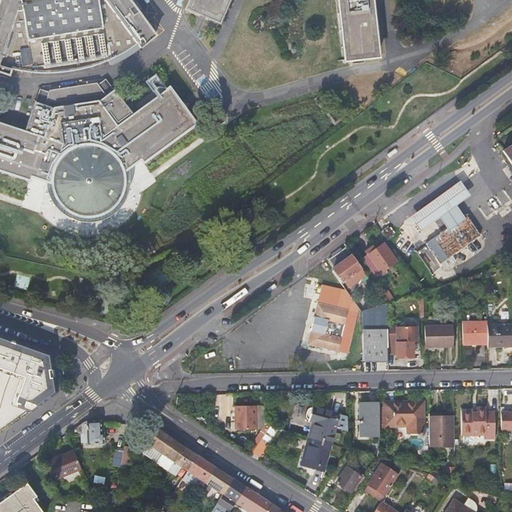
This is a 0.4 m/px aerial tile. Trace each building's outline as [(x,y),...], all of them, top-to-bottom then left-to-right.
[(0,0),(0,72),(8,75),(10,69),(14,70),(24,71),(50,0),(0,0)] [(50,0),(24,71),(37,73),(54,73),(69,71),(87,67),(102,62),(116,56),(136,44),(139,49),(144,44),(139,38),(111,0),(50,0)] [(111,0),(139,38),(144,44),(154,36),(127,0),(111,0)] [(343,62),(375,58),(372,25),(368,0),(190,0),(187,10),(217,23),(226,0),(336,0),(342,47),(343,62)] [(210,94),(175,46),(156,60),(173,83),(173,82),(183,96),(189,91),(197,103),(210,94)] [(156,60),(150,65),(167,87),(173,83),(156,60)] [(42,136),(5,124),(0,137),(0,170),(27,179),(28,176),(45,181),(48,178),(49,179),(51,188),(53,197),(59,206),(65,211),(73,215),(79,216),(86,217),(95,216),(103,212),(111,207),(114,203),(118,196),(122,187),(122,177),(121,167),(125,169),(139,159),(142,163),(195,124),(171,91),(167,87),(115,126),(97,102),(53,109),(42,136)] [(511,145),(501,152),(511,167),(511,145)] [(471,198),(460,182),(455,186),(466,201),(471,198)] [(457,208),(466,201),(455,186),(414,215),(425,230),(440,219),(448,231),(465,220),(457,208)] [(422,232),(425,230),(414,215),(411,217),(422,232)] [(481,238),(467,218),(465,220),(448,231),(432,241),(446,261),(452,257),(481,238)] [(387,227),(380,232),(387,242),(394,237),(387,227)] [(441,265),(446,261),(432,241),(426,246),(440,265),(441,265)] [(374,277),(395,261),(383,244),(374,250),(372,247),(364,253),(366,256),(362,260),(374,277)] [(328,258),(334,269),(331,271),(339,283),(342,282),(347,289),(356,282),(357,283),(365,277),(344,246),(328,258)] [(450,267),(456,262),(452,257),(446,261),(450,267)] [(441,265),(445,270),(450,267),(446,261),(441,265)] [(368,293),(374,290),(367,280),(362,284),(368,293)] [(308,345),(338,352),(348,311),(318,304),(308,345)] [(385,305),(360,313),(361,333),(386,333),(385,319),(385,305)] [(400,319),(400,305),(385,305),(385,319),(400,319)] [(486,324),(460,325),(461,346),(486,346),(486,327),(486,324)] [(451,326),(423,327),(424,348),(452,348),(451,326)] [(486,327),(486,346),(486,348),(511,348),(511,335),(511,331),(511,328),(486,327)] [(411,344),(416,344),(416,329),(395,330),(395,359),(412,359),(411,344)] [(386,333),(361,333),(361,363),(387,363),(386,333)] [(0,435),(56,395),(49,354),(0,335),(0,435)] [(360,424),(360,437),(378,436),(378,404),(359,405),(360,421),(357,421),(357,423),(360,424)] [(235,406),(235,430),(257,430),(257,406),(235,406)] [(306,421),(311,423),(307,439),(330,445),(338,415),(310,408),(306,421)] [(495,413),(486,413),(486,408),(477,408),(477,411),(462,411),(461,436),(485,436),(484,439),(495,440),(495,413)] [(511,413),(501,414),(501,431),(511,431),(511,413)] [(454,449),(454,418),(428,418),(429,449),(454,449)] [(100,421),(85,422),(86,427),(83,427),(83,432),(86,431),(87,446),(104,445),(103,434),(101,434),(100,421)] [(262,457),(278,430),(270,426),(266,433),(261,430),(249,450),(262,457)] [(147,444),(151,447),(145,456),(167,472),(174,462),(184,447),(157,428),(147,444)] [(300,466),(323,472),(330,445),(307,439),(300,466)] [(140,453),(145,456),(151,447),(147,444),(140,453)] [(174,462),(188,471),(198,456),(184,447),(174,462)] [(124,452),(121,467),(127,468),(128,464),(131,464),(135,450),(124,449),(124,452)] [(121,467),(124,452),(115,451),(112,468),(121,469),(121,467)] [(44,465),(51,482),(81,471),(74,453),(44,465)] [(188,471),(201,481),(195,489),(199,492),(216,468),(198,456),(188,471)] [(404,460),(396,458),(394,464),(404,466),(404,460)] [(374,477),(369,485),(385,496),(398,476),(381,465),(373,476),(374,477)] [(212,487),(223,495),(234,480),(216,468),(199,492),(205,497),(212,487)] [(336,484),(350,494),(361,477),(347,468),(336,484)] [(438,469),(436,476),(454,481),(454,475),(438,469)] [(234,503),(235,503),(245,487),(234,480),(223,495),(234,503)] [(28,485),(0,505),(0,511),(41,511),(36,504),(40,502),(28,485)] [(369,489),(363,485),(356,496),(363,500),(369,489)] [(235,503),(248,511),(265,511),(271,504),(245,487),(235,503)] [(324,488),(317,499),(323,503),(330,492),(324,488)] [(469,511),(453,501),(445,511),(469,511)]
